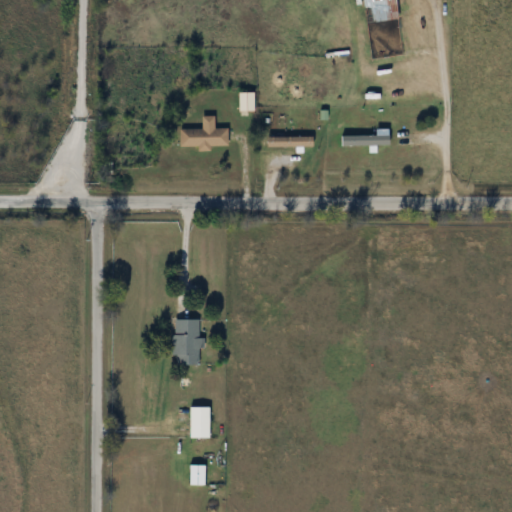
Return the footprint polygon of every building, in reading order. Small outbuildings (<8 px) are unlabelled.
[(362,0),(366,23),(399,19),(396,0),(362,0)] [(254,93),(239,93),(239,111),(254,111),(254,93)] [(229,128),(180,128),(180,148),(229,148),(229,128)] [(341,135),(341,146),(390,146),(390,135),(341,135)] [(313,137),(267,137),(267,147),(313,147),(313,137)] [(199,320),(173,320),(173,366),(201,366),(201,339),(199,339),(199,320)] [(190,439),(210,439),(210,407),(190,407),(190,439)] [(190,484),(204,484),(204,466),(190,466),(190,484)]
